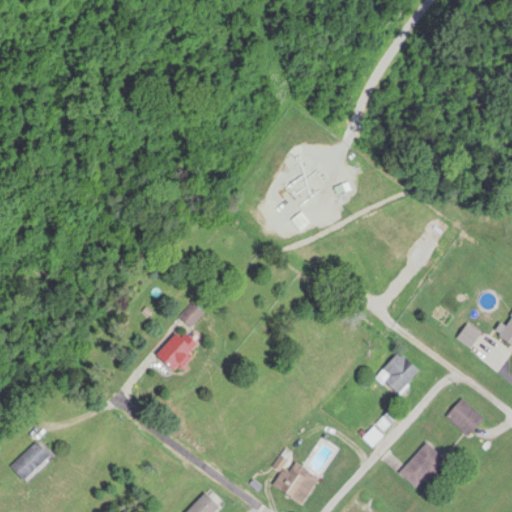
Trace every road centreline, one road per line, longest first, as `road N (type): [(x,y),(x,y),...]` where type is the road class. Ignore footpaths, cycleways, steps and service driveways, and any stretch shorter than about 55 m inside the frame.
road 1 (residential): [(330,511),(454,371)]
road 2 (residential): [(269,511),(123,403)]
